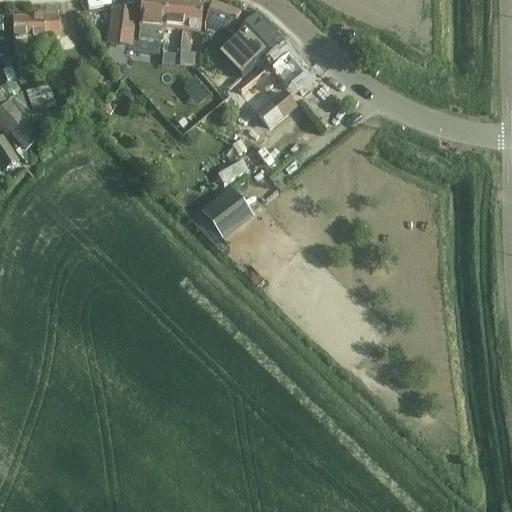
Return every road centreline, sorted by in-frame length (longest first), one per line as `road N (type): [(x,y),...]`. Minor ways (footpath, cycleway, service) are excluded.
road 1 (unclassified): [(511,139),(431,122),(367,91)]
road 2 (residential): [(367,91),(266,0)]
